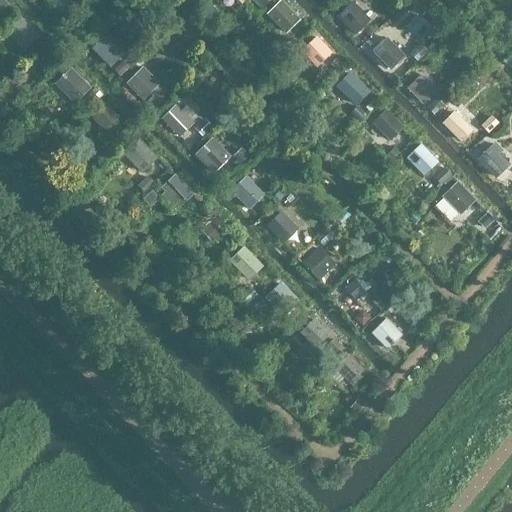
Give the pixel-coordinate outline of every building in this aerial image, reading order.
[(290,0),(289,0),(261,0),(258,4),(274,18),(290,0)] [(27,37),(41,24),(19,2),(5,16),(27,37)] [(355,2),(341,18),(358,34),(372,18),(355,2)] [(124,45),(98,17),(83,32),(109,59),(124,45)] [(406,46),(389,27),(372,42),(389,61),(406,46)] [(303,47),(319,63),(333,50),(316,34),(303,47)] [(158,72),(137,49),(120,66),(141,88),(158,72)] [(91,80),(69,57),(55,71),(77,94),(91,80)] [(365,85),(346,66),(332,80),(350,99),(365,85)] [(421,102),(440,88),(424,69),(406,84),(421,102)] [(179,136),(201,115),(184,98),(163,119),(179,136)] [(469,122),(452,101),(438,112),(456,133),(469,122)] [(388,105),(373,119),(391,139),(406,125),(388,105)] [(155,153),(130,126),(115,139),(141,166),(155,153)] [(227,148),(209,130),(191,148),(209,166),(227,148)] [(441,156),(421,135),(406,148),(426,170),(441,156)] [(511,160),(496,140),(478,154),(499,183),(511,173),(511,160)] [(479,199),(455,174),(442,186),(467,211),(479,199)] [(174,201),(187,191),(178,178),(164,188),(174,201)] [(254,179),(238,194),(250,208),(267,193),(254,179)] [(292,221),(271,201),(255,217),(276,237),(292,221)] [(261,258),(237,235),(222,251),(246,274),(261,258)] [(321,244),(304,263),(322,279),(338,260),(321,244)] [(362,286),(344,267),(326,284),(344,303),(362,286)] [(376,307),(361,321),(378,339),(392,325),(376,307)] [(367,361),(344,338),(328,354),(351,377),(367,361)]
